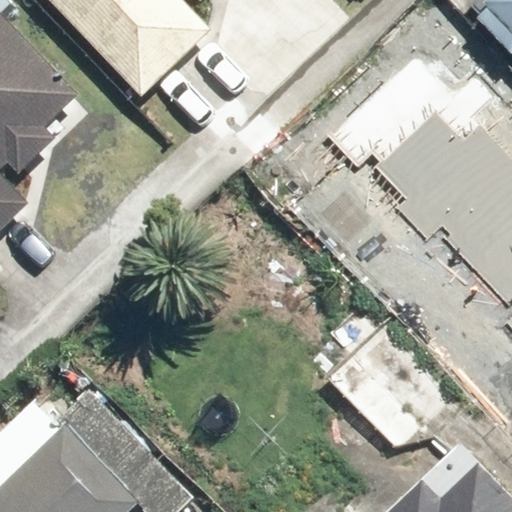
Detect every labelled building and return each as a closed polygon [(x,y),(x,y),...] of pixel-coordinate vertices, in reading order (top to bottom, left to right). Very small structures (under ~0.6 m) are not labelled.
[(58,0),(150,96),(224,26),(199,0),(58,0)] [(0,253),(43,214),(9,177),(85,112),(7,21),(0,26),(0,253)] [(511,306),(511,241),(469,194),(392,265),(468,347),(511,306)] [(337,388),(392,449),(457,392),(402,331),(337,388)] [(0,511),(138,511),(147,504),(155,511),(196,511),(213,496),(117,397),(79,433),(0,502),(0,511)] [(511,511),(511,491),(475,453),(413,511),(511,511)]
